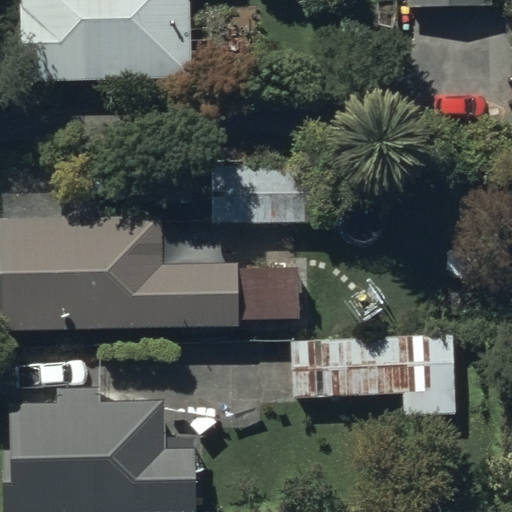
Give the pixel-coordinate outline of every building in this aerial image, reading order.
[(187,0),(18,0),(20,87),(188,84),(187,0)] [(497,0),(403,0),(403,12),(497,11),(497,0)] [(330,169),(211,170),(211,229),(330,228),(330,169)] [(0,224),(0,334),(238,333),(238,325),(295,324),(295,270),(159,271),(158,204),(63,205),(63,196),(2,196),(2,225),(0,224)] [(452,341),(290,342),(290,399),(403,399),(403,419),(453,419),(452,341)] [(0,448),(0,511),(191,511),(192,442),(162,442),(161,406),(100,408),(100,393),(57,393),(57,408),(8,409),(9,448),(0,448)]
